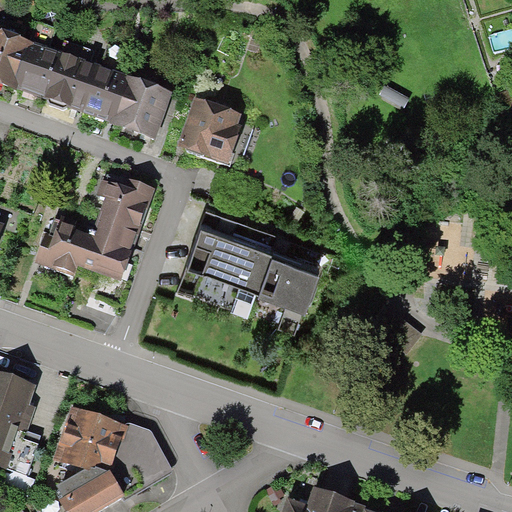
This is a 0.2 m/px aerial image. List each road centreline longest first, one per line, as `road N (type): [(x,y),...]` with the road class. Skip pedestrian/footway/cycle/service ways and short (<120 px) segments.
road 1 (residential): [(0,109),(168,170),(179,196),(114,366)]
road 2 (residential): [(511,507),(286,433)]
road 3 (residential): [(114,366),(0,326)]
